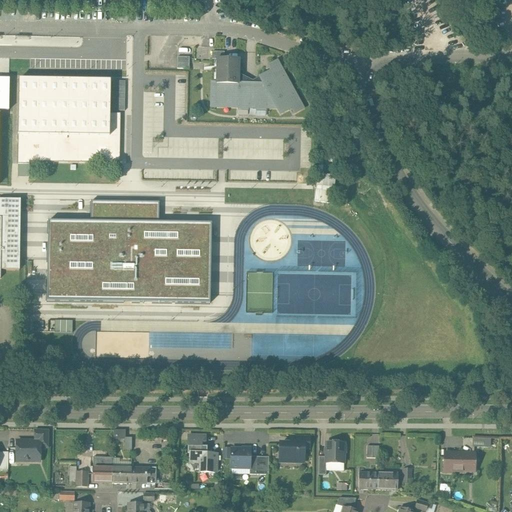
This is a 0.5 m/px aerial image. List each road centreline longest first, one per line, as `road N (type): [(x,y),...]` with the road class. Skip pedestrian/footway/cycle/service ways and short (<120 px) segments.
road 1 (tertiary): [(511,410),(0,410)]
road 2 (residential): [(511,302),(401,178),(369,105),(365,64),(511,55)]
